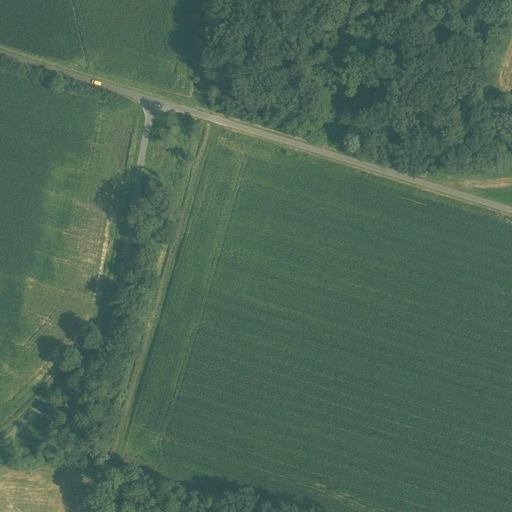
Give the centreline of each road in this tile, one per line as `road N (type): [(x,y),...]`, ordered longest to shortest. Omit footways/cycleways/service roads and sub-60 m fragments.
road 1 (unclassified): [(0,446),(108,336),(123,287),(150,103)]
road 2 (unclassified): [(511,211),(150,103)]
road 3 (unclassified): [(150,103),(0,56)]
